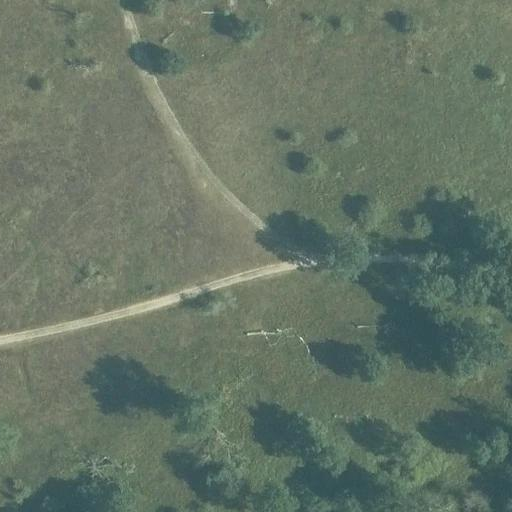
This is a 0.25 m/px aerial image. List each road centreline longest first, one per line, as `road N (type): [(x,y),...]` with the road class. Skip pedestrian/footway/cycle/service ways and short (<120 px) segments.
road 1 (track): [(0,341),(319,262)]
road 2 (track): [(319,262),(415,261),(511,276)]
